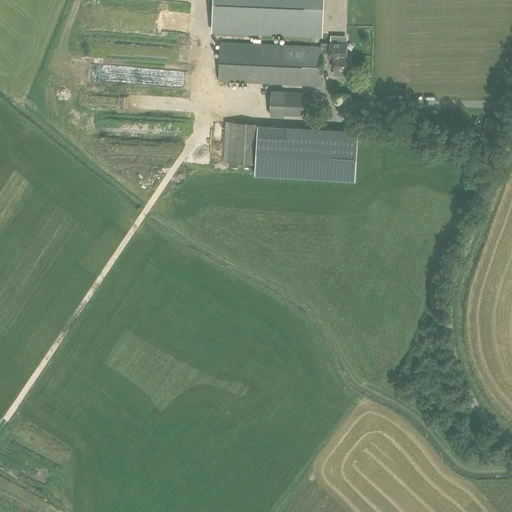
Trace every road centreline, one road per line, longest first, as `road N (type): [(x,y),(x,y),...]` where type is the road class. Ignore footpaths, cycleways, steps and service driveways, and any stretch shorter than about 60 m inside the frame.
road 1 (unclassified): [(511,428),(476,400),(459,373),(449,300),(453,260),(511,118)]
road 2 (unknown): [(511,104),(330,102),(301,113),(247,113),(186,96)]
